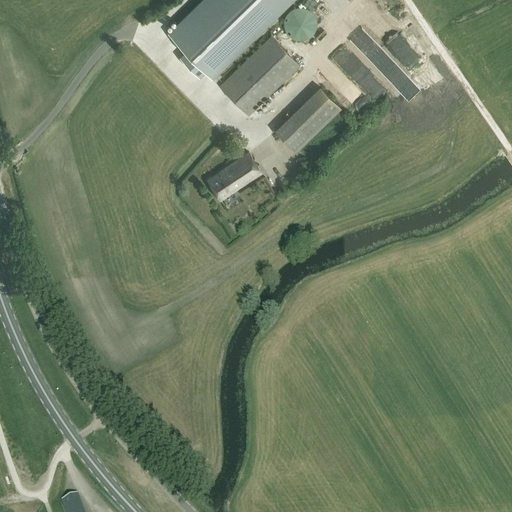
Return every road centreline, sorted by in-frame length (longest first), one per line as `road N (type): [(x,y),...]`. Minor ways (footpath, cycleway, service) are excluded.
road 1 (unclassified): [(104,418),(45,329),(0,195)]
road 2 (primary): [(74,439),(33,377),(0,298)]
road 3 (unclassified): [(191,511),(104,418)]
